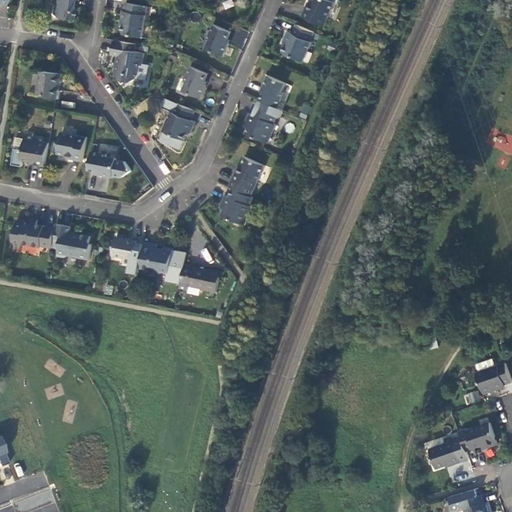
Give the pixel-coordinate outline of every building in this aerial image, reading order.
[(50,0),(50,3),(52,6),(51,14),(53,17),(58,17),(61,15),(71,17),(72,8),(70,5),(70,0),(50,0)] [(225,9),(234,6),(231,0),(228,0),(222,3),(225,9)] [(303,16),(325,26),(335,2),(330,0),(313,0),(310,8),(307,7),(303,16)] [(148,6),(126,2),(125,11),(124,10),(122,20),(124,20),(122,31),(124,34),(143,37),(148,6)] [(231,31),(214,24),(208,38),(211,39),(207,48),(224,56),(230,43),(227,42),(228,38),(231,31)] [(302,60),(307,50),(310,49),(313,42),(311,41),(315,32),(297,24),(293,33),(288,31),(284,42),(285,46),(283,52),(302,60)] [(231,44),(244,48),(248,31),(236,27),(231,44)] [(137,44),(115,40),(112,55),(118,56),(117,64),(118,64),(117,70),(119,70),(117,76),(123,84),(127,81),(132,82),(137,78),(147,80),(150,65),(143,64),(145,53),(136,51),(137,44)] [(208,73),(191,66),(185,80),(188,81),(184,90),(201,97),(207,85),(204,84),(205,80),(208,73)] [(63,73),(41,70),(38,93),(47,95),(49,98),(59,99),(61,83),(62,83),(63,73)] [(261,100),(278,107),(285,93),(282,92),(286,83),(269,76),(263,88),(266,89),(264,93),(261,100)] [(284,110),(278,107),(261,100),(254,114),(253,114),(252,114),(251,115),(250,115),(250,116),(249,116),(248,117),(248,118),(247,119),(247,120),(247,121),(246,122),(246,123),(247,124),(247,125),(247,126),(248,127),(246,133),(267,142),(272,131),(273,130),(274,130),(277,125),(275,124),(278,115),(281,117),(284,110)] [(192,120),(196,110),(177,102),(173,112),(172,111),(169,118),(170,121),(165,131),(185,139),(187,134),(192,132),(196,122),(192,120)] [(302,116),(307,118),(312,107),(307,105),(302,116)] [(493,146),(511,155),(511,153),(511,137),(500,131),(493,146)] [(83,160),(88,137),(62,132),(58,153),(74,156),(74,159),(83,160)] [(37,164),(46,166),(50,142),(42,141),(41,139),(35,138),(33,139),(25,138),(23,150),(16,149),(13,164),(23,166),(24,160),(37,162),(37,164)] [(108,154),(93,151),(89,169),(97,171),(101,171),(100,174),(114,177),(117,158),(107,156),(108,154)] [(505,169),(510,159),(502,155),(498,166),(505,169)] [(230,186),(233,188),(252,196),(266,165),(246,157),(240,171),(237,170),(230,186)] [(254,197),(252,196),(233,188),(230,195),(229,196),(228,196),(227,196),(226,197),(225,197),(225,198),(224,198),(224,199),(223,199),(223,200),(223,201),(222,201),(222,202),(222,203),(222,204),(222,205),(222,206),(223,207),(223,208),(224,209),(221,215),(243,224),(247,213),(248,211),(250,212),(253,206),(250,205),(254,197)] [(42,245),(52,247),(54,239),(56,229),(45,227),(45,226),(37,224),(38,220),(32,219),(30,227),(26,226),(26,222),(17,220),(13,241),(41,246),(42,245)] [(56,229),(54,239),(61,241),(58,255),(66,257),(69,255),(90,259),(93,244),(90,243),(91,236),(70,232),(71,226),(56,223),(56,229)] [(142,258),(144,243),(137,242),(137,240),(116,237),(113,255),(134,259),(134,257),(142,258)] [(142,258),(140,268),(150,269),(150,271),(160,273),(162,271),(169,273),(173,248),(164,247),(164,250),(156,249),(157,244),(145,242),(144,243),(142,258)] [(185,265),(180,287),(189,289),(190,285),(217,291),(221,272),(185,265)] [(506,384),(511,382),(511,379),(506,362),(496,365),(493,358),(477,363),(479,371),(477,372),(483,391),(491,388),(496,386),(501,388),(505,387),(506,384)] [(478,391),(464,393),(466,404),(480,402),(478,391)] [(469,428),(460,431),(462,436),(467,451),(480,447),(485,445),(486,448),(498,444),(491,422),(470,429),(469,428)] [(460,463),(470,460),(467,451),(462,436),(455,438),(454,436),(446,439),(447,442),(430,448),(438,469),(454,463),(455,464),(460,463)] [(8,464),(0,441),(0,466),(0,467),(8,464)] [(456,511),(465,509),(466,511),(489,511),(491,511),(489,507),(488,502),(485,503),(483,495),(482,494),(479,495),(476,488),(452,495),(454,503),(451,504),(451,505),(453,511),(456,511)]
